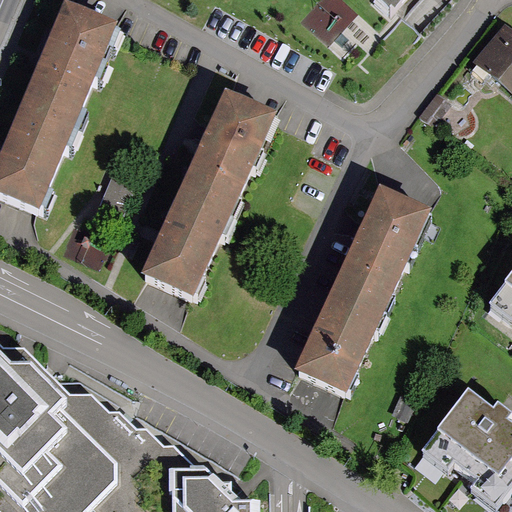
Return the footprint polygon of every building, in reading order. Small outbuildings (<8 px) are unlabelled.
[(83,0),(73,0),(31,99),(82,121),(127,19),(83,0)] [(370,0),(395,23),(415,0),(370,0)] [(511,30),(504,23),(467,67),(511,103),(511,30)] [(229,88),(185,186),(235,208),(279,110),(229,88)] [(0,205),(39,222),(82,121),(31,99),(0,170),(0,205)] [(390,185),(344,281),(398,307),(445,211),(390,185)] [(191,304),(235,208),(185,186),(142,281),(191,304)] [(353,401),(398,307),(344,281),(298,375),(353,401)] [(511,286),(493,312),(511,327),(511,286)] [(230,511),(177,457),(164,458),(147,440),(136,440),(122,422),(108,421),(94,406),(72,406),(23,360),(3,361),(0,357),(0,511),(230,511)] [(511,435),(469,403),(428,458),(498,511),(511,493),(511,435)]
